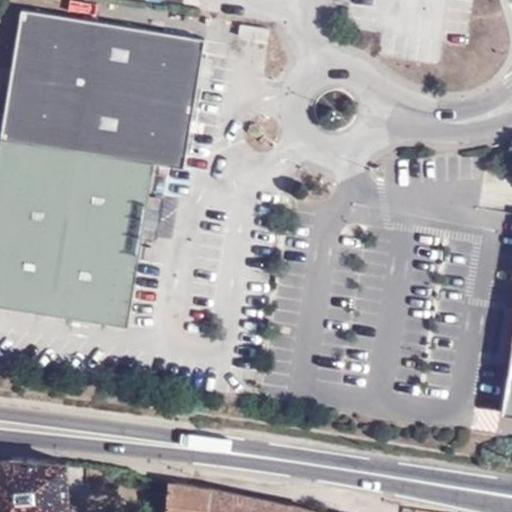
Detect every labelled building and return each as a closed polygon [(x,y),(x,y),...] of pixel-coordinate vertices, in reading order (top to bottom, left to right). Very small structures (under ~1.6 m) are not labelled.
[(183,168),(203,41),(20,12),(0,136),(0,304),(126,324),(152,163),(183,168)] [(509,364),(511,343),(511,310),(505,310),(497,363),(509,364)] [(511,412),(511,343),(509,364),(501,411),(511,412)] [(0,511),(61,511),(61,465),(0,465),(0,511)] [(307,511),(163,483),(157,511),(307,511)]
